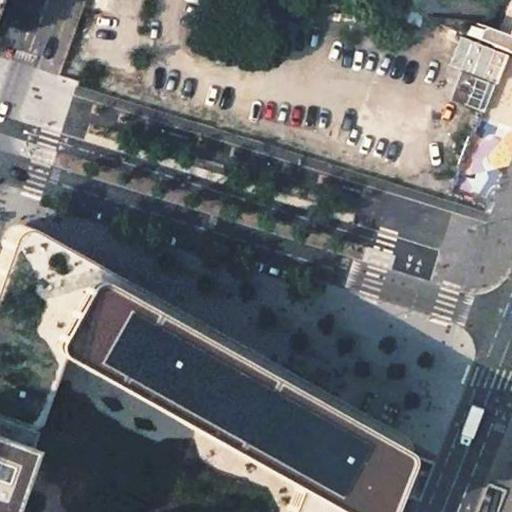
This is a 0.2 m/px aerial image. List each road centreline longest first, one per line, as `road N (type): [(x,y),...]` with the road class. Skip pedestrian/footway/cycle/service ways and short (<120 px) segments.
road 1 (residential): [(0,165),(444,306),(511,320)]
road 2 (secondary): [(443,511),(511,340)]
road 3 (residential): [(47,0),(0,133)]
